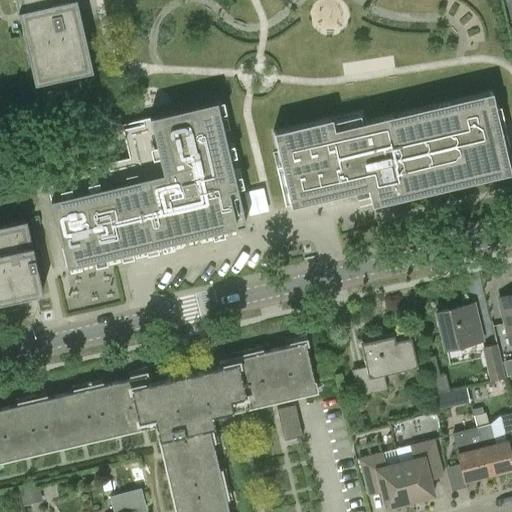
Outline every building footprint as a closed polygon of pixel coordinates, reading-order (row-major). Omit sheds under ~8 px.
[(92,72),(77,9),(75,0),(14,0),(34,85),(92,72)] [(290,207),(292,206),(291,203),(370,184),(373,198),(481,172),(479,163),(504,157),(506,166),(508,166),(491,92),(489,93),(490,100),(332,137),(329,123),(275,136),(274,132),(272,133),(290,207)] [(66,266),(236,226),(227,190),(236,188),(216,101),(121,124),(130,162),(114,166),(113,161),(45,177),(66,266)] [(0,303),(42,294),(26,220),(0,226),(0,303)] [(511,345),(511,295),(499,298),(508,335),(506,336),(509,346),(511,345)] [(445,350),(482,341),(473,304),(436,313),(445,350)] [(386,390),(382,375),(417,367),(410,338),(394,341),(393,336),(360,343),(365,367),(351,371),(357,397),(386,390)] [(271,391),(284,388),(285,393),(300,389),(299,385),(315,381),(305,341),(219,362),(220,367),(147,384),(145,375),(0,408),(0,451),(1,455),(16,451),(15,447),(28,444),(29,448),(56,442),(55,438),(68,435),(69,439),(72,438),(71,434),(84,431),(85,435),(112,429),(111,425),(124,422),(125,426),(154,419),(159,441),(166,439),(169,452),(173,451),(176,464),(172,465),(173,468),(177,467),(180,480),(176,481),(182,508),(186,507),(187,511),(229,511),(210,429),(215,428),(212,415),(232,411),(230,403),(231,403),(231,401),(244,398),(245,402),(272,396),(271,391)] [(491,381),(503,378),(495,345),(483,348),(491,381)] [(434,355),(426,357),(430,377),(439,375),(434,355)] [(450,391),(453,405),(469,402),(466,387),(450,391)] [(277,409),(284,440),(303,436),(295,404),(277,409)] [(476,428),(488,474),(511,468),(511,463),(510,456),(511,455),(511,429),(503,432),(506,442),(495,445),(490,424),(476,428)] [(452,434),(457,455),(464,481),(488,474),(476,428),(452,434)] [(414,459),(399,463),(409,501),(433,495),(427,472),(441,468),(433,440),(410,446),(414,459)] [(385,508),(409,501),(399,463),(395,450),(358,459),(366,488),(379,485),(385,508)] [(138,511),(146,510),(141,487),(109,495),(113,511),(138,511)]
